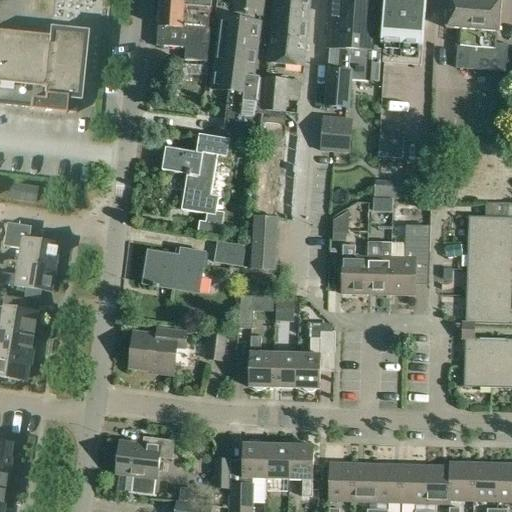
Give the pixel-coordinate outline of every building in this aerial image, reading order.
[(210,14),(211,0),(161,0),(159,26),(157,46),(186,48),(185,60),(208,62),(210,30),(208,30),(210,14)] [(213,0),(213,9),(223,10),(232,11),(233,0),(213,0)] [(223,10),(221,25),(259,30),(261,16),(262,16),(264,0),(233,0),(232,11),(223,10)] [(310,0),(274,0),(268,63),(304,66),(310,0)] [(332,0),(328,49),(330,49),(329,70),(328,70),(325,106),(346,108),(350,59),(350,49),(347,49),(347,45),(353,45),(355,19),(365,20),(365,14),(380,15),(381,0),(332,0)] [(385,0),(382,43),(385,44),(383,63),(421,66),(426,0),(385,0)] [(502,0),(447,0),(446,28),(461,30),(460,40),(458,40),(455,68),(506,73),(508,45),(496,44),(497,33),(499,33),(502,0)] [(381,52),(377,52),(379,21),(380,21),(380,15),(365,14),(365,20),(355,19),(353,45),(347,45),(347,49),(350,49),(350,59),(346,108),(349,108),(350,108),(352,86),(351,86),(351,81),(379,83),(381,52)] [(212,90),(229,92),(223,134),(252,138),(258,95),(260,78),(254,77),(260,30),(259,30),(221,25),(212,90)] [(50,38),(35,36),(0,32),(0,106),(27,109),(29,109),(29,111),(65,115),(65,113),(75,114),(77,100),(78,100),(79,88),(85,34),(50,31),(50,38)] [(265,78),(262,111),(284,113),(286,113),(286,100),(298,102),(300,82),(265,78)] [(352,121),(324,118),(321,152),(349,154),(352,121)] [(261,128),(259,171),(285,172),(286,159),(284,159),(285,136),(274,135),(275,124),(266,123),(265,128),(261,128)] [(404,138),(380,136),(378,157),(402,159),(404,138)] [(218,199),(211,197),(218,157),(228,159),(231,142),(200,137),(197,156),(168,151),(165,171),(187,174),(186,177),(188,177),(182,211),(207,216),(206,223),(200,222),(198,232),(221,236),(224,213),(216,212),(218,199)] [(432,145),(430,165),(443,166),(445,146),(432,145)] [(257,207),(256,218),(267,219),(268,207),(281,208),(283,185),(284,185),(285,172),(259,171),(257,207)] [(410,183),(375,181),(375,198),(409,200),(410,183)] [(14,187),(12,200),(34,204),(37,190),(14,187)] [(373,199),(373,212),(391,212),(391,199),(373,199)] [(336,236),(350,237),(351,214),(336,222),(336,236)] [(276,270),(278,220),(267,219),(256,218),(253,268),(276,270)] [(511,218),(508,219),(488,218),(469,218),(469,244),(511,245),(511,218)] [(19,250),(17,263),(55,269),(58,245),(29,240),(30,228),(7,224),(3,247),(19,250)] [(416,266),(430,266),(431,227),(407,226),(407,244),(406,244),(405,259),(392,259),(391,296),(415,297),(416,266)] [(218,243),(215,264),(243,268),(246,247),(218,243)] [(381,258),(367,258),(367,296),(391,296),(392,259),(392,244),(382,243),(381,258)] [(511,245),(469,244),(468,271),(511,271),(511,245)] [(342,295),(367,296),(367,258),(356,258),(356,247),(343,246),(342,295)] [(150,252),(144,284),(200,293),(206,254),(181,250),(180,257),(150,252)] [(55,269),(17,263),(15,276),(0,273),(0,285),(51,293),(55,269)] [(511,271),(468,271),(467,297),(511,298),(511,271)] [(463,324),(463,331),(475,332),(475,324),(511,325),(511,298),(467,297),(466,324),(463,324)] [(275,299),(275,313),(293,313),(293,299),(275,299)] [(0,331),(31,337),(35,314),(0,308),(0,331)] [(0,354),(30,360),(31,353),(35,350),(36,341),(31,337),(0,331),(0,354)] [(134,333),(130,369),(174,374),(177,348),(185,349),(187,334),(158,331),(158,336),(134,333)] [(474,340),(475,332),(463,331),(463,340),(466,340),(465,388),(491,388),(492,340),(480,339),(480,340),(474,340)] [(297,355),(296,390),(304,390),(308,393),(313,393),(317,391),(317,390),(320,390),(321,353),(335,353),(336,333),(321,333),(321,339),(311,339),(310,355),(297,355)] [(225,363),(227,342),(227,337),(209,335),(206,361),(225,363)] [(266,389),(273,389),(274,354),(261,354),(262,338),(251,337),(250,388),(253,388),(253,389),(257,391),(262,391),(266,389)] [(491,388),(511,388),(511,340),(506,340),(492,340),(491,388)] [(29,367),(30,360),(0,354),(0,378),(24,382),(27,366),(29,367)] [(274,354),(273,389),(296,390),(297,355),(274,354)] [(156,493),(157,480),(160,459),(173,460),(175,442),(151,439),(144,445),(121,443),(117,475),(136,477),(134,491),(156,493)] [(243,485),(230,485),(230,489),(229,511),(252,511),(254,480),(266,480),(267,446),(260,445),(256,442),(251,442),(247,445),(244,445),(243,485)] [(0,466),(9,468),(10,461),(8,461),(10,445),(0,443),(0,466)] [(291,446),(290,481),(303,481),(302,497),(313,498),(314,447),(311,447),(311,446),(307,444),(302,444),(298,446),(298,447),(291,446)] [(266,480),(290,481),(291,446),(267,446),(266,480)] [(230,489),(230,485),(231,458),(216,458),(215,489),(230,489)] [(329,502),(353,503),(355,465),(330,464),(329,502)] [(451,501),(475,502),(476,465),(450,464),(450,468),(451,468),(450,505),(451,501)] [(353,503),(378,503),(379,466),(355,465),(353,503)] [(500,465),(476,465),(475,502),(499,503),(500,465)] [(499,503),(511,503),(511,465),(500,465),(499,503)] [(8,475),(9,468),(0,466),(0,489),(3,490),(5,475),(8,475)] [(378,503),(402,504),(403,466),(379,466),(378,503)] [(402,504),(426,505),(427,467),(403,466),(402,504)] [(426,505),(450,505),(451,468),(450,468),(427,467),(426,505)] [(192,504),(193,491),(180,490),(179,503),(192,504)] [(228,511),(228,509),(192,504),(179,503),(177,503),(175,511),(228,511)]
